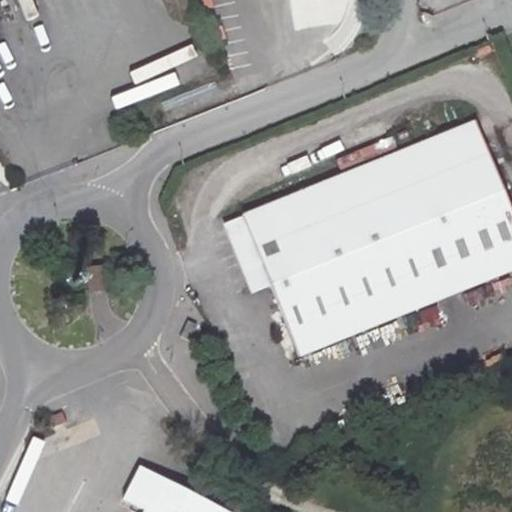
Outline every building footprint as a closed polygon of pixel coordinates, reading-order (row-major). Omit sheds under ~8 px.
[(511,215),(474,122),(241,216),(297,356),(511,268),(511,215)] [(103,267),(86,269),(89,291),(106,289),(103,267)] [(182,331),(179,337),(189,341),(197,324),(188,321),(183,332),(182,331)] [(60,411),(47,416),(52,429),(66,423),(60,411)] [(146,511),(226,511),(138,467),(122,499),(146,511)]
